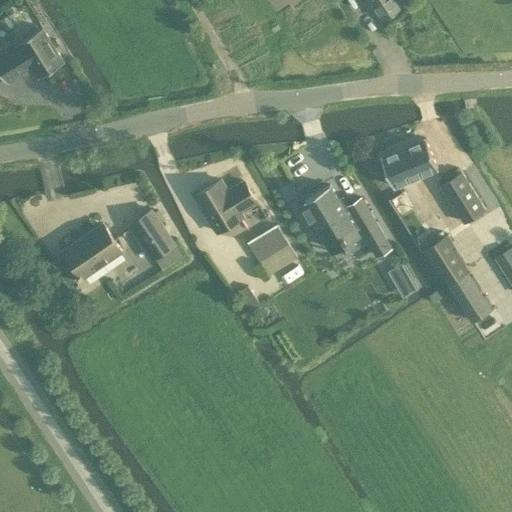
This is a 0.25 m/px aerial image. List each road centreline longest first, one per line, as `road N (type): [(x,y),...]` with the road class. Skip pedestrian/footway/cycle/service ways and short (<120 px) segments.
road 1 (unclassified): [(0,154),(301,97),(511,80)]
road 2 (unclassified): [(106,511),(0,352)]
